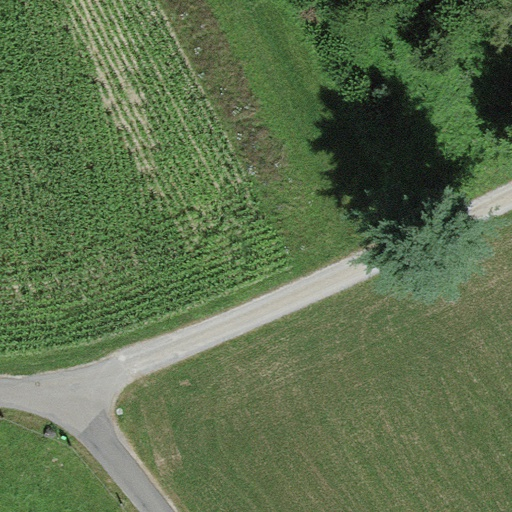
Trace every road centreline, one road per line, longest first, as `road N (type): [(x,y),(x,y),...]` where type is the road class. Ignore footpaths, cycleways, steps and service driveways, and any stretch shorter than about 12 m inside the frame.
road 1 (track): [(53,389),(511,187)]
road 2 (track): [(53,389),(152,511)]
